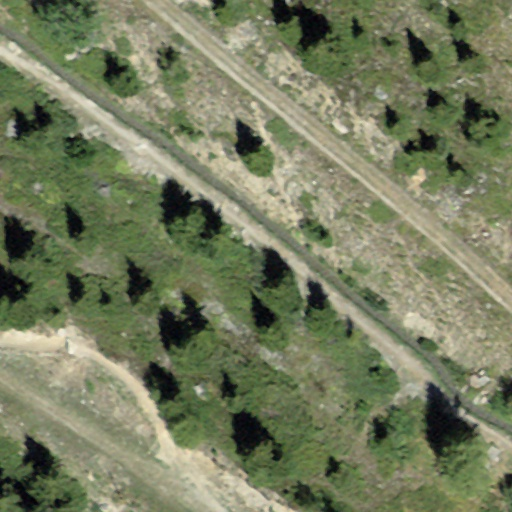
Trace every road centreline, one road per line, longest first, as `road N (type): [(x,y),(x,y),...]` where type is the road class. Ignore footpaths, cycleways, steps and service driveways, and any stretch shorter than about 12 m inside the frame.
road 1 (track): [(511,299),(157,0)]
road 2 (track): [(207,511),(0,376)]
